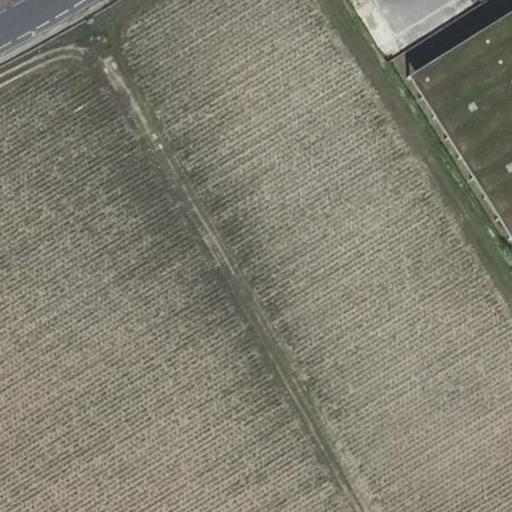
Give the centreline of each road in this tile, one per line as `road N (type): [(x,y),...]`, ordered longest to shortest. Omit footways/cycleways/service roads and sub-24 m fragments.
road 1 (track): [(362,511),(89,33),(141,0)]
road 2 (track): [(321,0),(511,301)]
